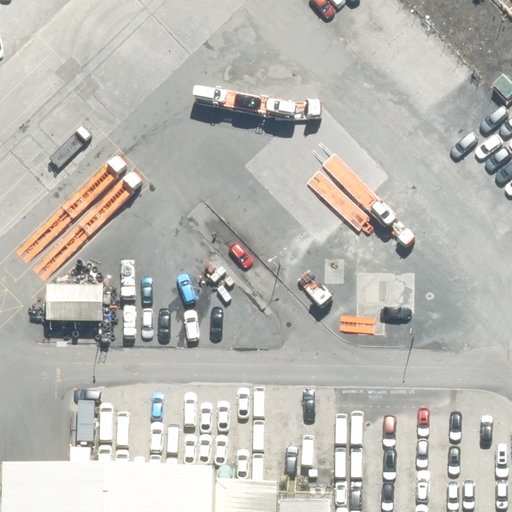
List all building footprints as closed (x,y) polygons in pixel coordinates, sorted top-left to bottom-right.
[(206,163),(176,135),(132,182),(162,210),(206,163)] [(284,233),(241,193),(223,212),(265,253),(284,233)] [(216,291),(184,261),(152,296),(183,326),(216,291)] [(98,328),(98,291),(41,290),(41,328),(98,328)] [(336,511),(336,496),(10,492),(9,511),(336,511)]
